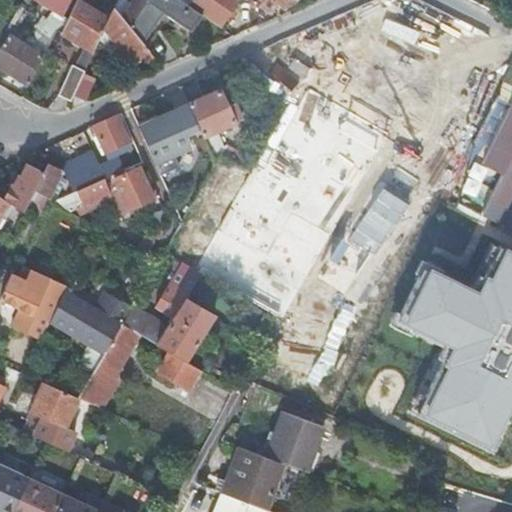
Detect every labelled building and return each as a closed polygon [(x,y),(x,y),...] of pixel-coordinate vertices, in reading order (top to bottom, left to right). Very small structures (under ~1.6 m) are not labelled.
[(36,0),(64,18),(65,17),(74,0),(36,0)] [(146,0),(141,9),(128,0),(117,0),(114,7),(141,41),(163,13),(190,31),(201,14),(189,6),(180,0),(146,0)] [(193,0),(189,6),(201,14),(219,27),(237,0),(193,0)] [(295,0),(246,0),(265,13),(275,1),(284,9),(291,0),(294,2),(295,0)] [(103,28),(108,19),(78,1),(69,19),(65,17),(64,18),(58,31),(81,45),(71,67),(70,66),(57,95),(70,102),(103,28)] [(141,41),(114,7),(111,12),(108,19),(103,28),(131,63),(142,55),(148,64),(155,59),(141,41)] [(0,48),(0,67),(28,86),(44,57),(10,34),(0,48)] [(294,59),(288,68),(303,79),(310,70),(294,59)] [(220,90),(188,105),(198,128),(202,137),(215,166),(220,156),(241,168),(247,158),(226,146),(224,151),(215,131),(241,119),(234,102),(226,106),(220,90)] [(185,135),(198,128),(188,105),(174,111),(157,119),(156,115),(136,124),(160,175),(179,167),(178,165),(176,160),(181,151),(188,148),(190,147),(185,135)] [(511,109),(484,165),(504,175),(483,216),(511,230),(511,109)] [(130,148),(116,115),(93,125),(94,127),(106,154),(109,153),(111,157),(130,148)] [(178,165),(188,148),(181,151),(176,160),(178,165)] [(118,158),(99,166),(94,154),(66,166),(67,167),(58,171),(51,167),(52,164),(48,162),(42,175),(34,191),(52,201),(62,197),(76,191),(104,179),(123,172),(123,171),(118,158)] [(34,191),(42,175),(26,166),(19,179),(18,178),(12,187),(8,185),(0,197),(10,203),(25,212),(34,191)] [(153,199),(140,170),(136,172),(134,167),(123,171),(123,172),(104,179),(76,191),(62,197),(73,208),(77,206),(80,213),(114,200),(120,212),(129,209),(129,210),(153,199)] [(0,220),(10,203),(0,197),(0,196),(0,220)] [(153,243),(145,238),(138,249),(147,254),(153,243)] [(511,255),(494,247),(471,294),(413,268),(390,318),(440,341),(410,409),(489,446),(511,401),(511,255)] [(140,334),(170,352),(179,357),(186,361),(214,316),(186,300),(202,274),(182,263),(155,308),(175,320),(175,319),(176,321),(171,329),(138,310),(140,306),(142,307),(145,303),(138,299),(133,307),(129,313),(129,314),(123,324),(140,334)] [(63,296),(66,288),(23,267),(18,278),(12,275),(0,297),(0,299),(20,309),(15,319),(12,325),(16,327),(14,333),(19,335),(22,330),(42,340),(48,327),(63,296)] [(123,324),(129,314),(102,298),(92,313),(63,296),(48,327),(88,351),(102,359),(123,324)] [(259,319),(264,309),(242,297),(237,306),(259,319)] [(20,309),(0,299),(0,300),(2,313),(15,319),(20,309)] [(101,361),(118,370),(140,334),(123,324),(102,359),(101,361)] [(102,359),(88,351),(76,370),(76,373),(89,381),(101,361),(102,359)] [(186,399),(202,371),(186,361),(179,357),(170,352),(154,380),(186,399)] [(78,398),(100,408),(119,379),(114,376),(118,370),(101,361),(89,381),(78,398)] [(24,431),(49,443),(58,425),(64,428),(78,398),(43,383),(31,412),(32,413),(24,431)] [(283,464),(314,476),(331,430),(291,415),(274,461),(283,464)] [(283,464),(274,461),(239,448),(222,494),(226,495),(267,511),(283,464)] [(13,511),(30,478),(0,463),(0,511),(13,511)] [(56,511),(65,494),(30,478),(13,511),(56,511)] [(217,492),(205,487),(202,493),(214,498),(217,492)] [(83,503),(65,494),(56,511),(99,511),(104,501),(87,493),(83,503)] [(221,493),(213,511),(219,511),(226,495),(222,494),(221,493)] [(269,511),(267,511),(226,495),(219,511),(269,511)] [(119,511),(121,509),(104,501),(99,511),(119,511)]
